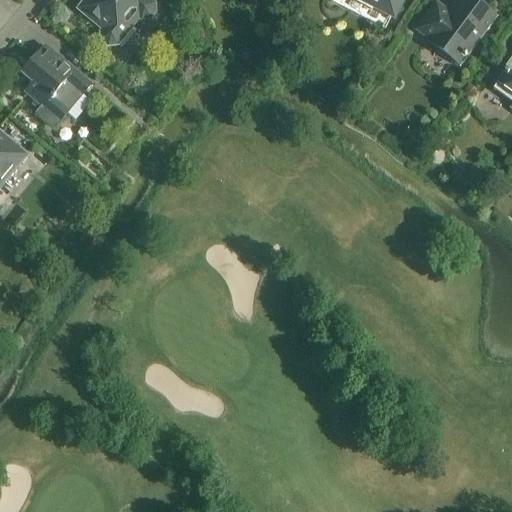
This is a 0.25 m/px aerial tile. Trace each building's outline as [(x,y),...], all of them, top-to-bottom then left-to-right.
[(153,14),(153,7),(144,0),(85,0),(79,8),(80,11),(103,30),(100,33),(101,42),(108,48),(117,47),(140,19),(141,20),(148,20),(153,14)] [(369,0),(371,1),(373,3),(375,5),(374,5),(375,7),(377,7),(377,8),(378,8),(380,11),(382,13),(386,14),(389,14),(389,15),(390,15),(392,16),(400,0),(369,0)] [(459,67),(495,18),(470,0),(460,0),(449,15),(436,5),(416,32),(429,42),(428,43),(436,49),(436,52),(448,61),(451,61),(459,67)] [(511,56),(503,69),(507,71),(493,91),(511,104),(511,108),(511,110),(511,56)] [(65,66),(58,75),(37,58),(22,75),(33,85),(25,94),(43,109),(61,124),(91,88),(65,66)] [(0,186),(25,157),(0,135),(0,186)]
